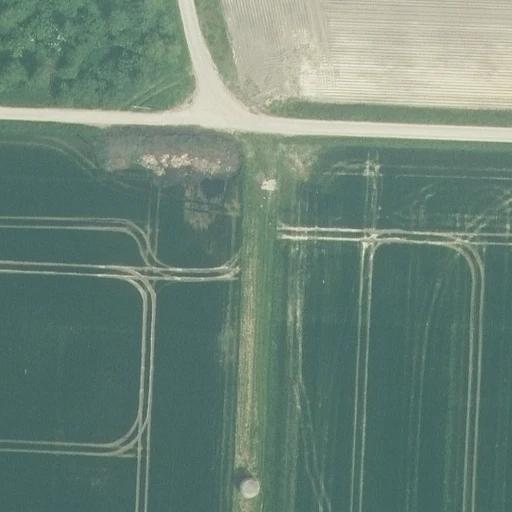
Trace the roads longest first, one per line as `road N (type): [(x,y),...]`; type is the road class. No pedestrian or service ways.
road 1 (unclassified): [(216,119),(511,132)]
road 2 (unclassified): [(216,119),(0,113)]
road 3 (unclassified): [(216,119),(186,0)]
